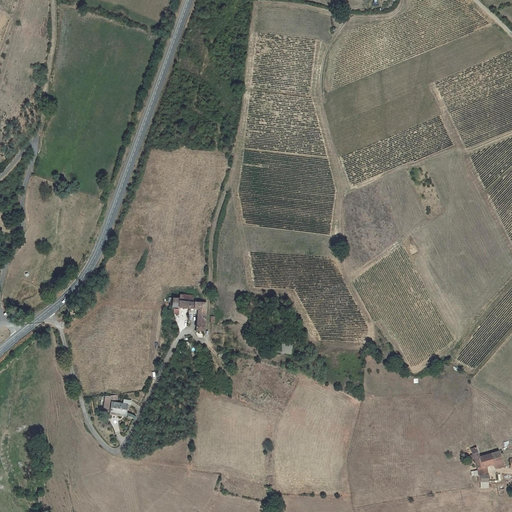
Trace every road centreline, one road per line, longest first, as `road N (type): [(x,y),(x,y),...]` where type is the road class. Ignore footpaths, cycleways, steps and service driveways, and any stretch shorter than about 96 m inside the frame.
road 1 (unclassified): [(45,313),(59,331),(94,436),(120,450),(181,332),(206,340),(211,231),(242,130),(256,6),(368,16),(390,14),(401,0)]
road 2 (tertiary): [(45,313),(91,264),(105,234),(188,0)]
road 3 (residential): [(36,142),(21,230),(0,279)]
